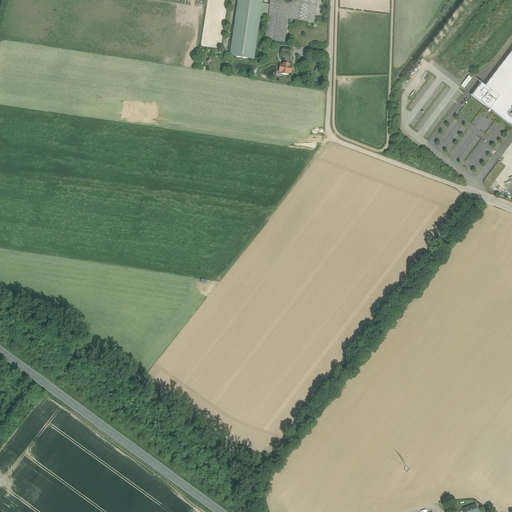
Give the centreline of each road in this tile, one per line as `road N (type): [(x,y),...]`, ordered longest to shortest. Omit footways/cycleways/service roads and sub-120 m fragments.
road 1 (track): [(392,0),(387,139),(376,150),(334,127),(336,0)]
road 2 (unclassified): [(332,0),(331,134),(511,208)]
road 3 (primary): [(0,351),(219,511)]
